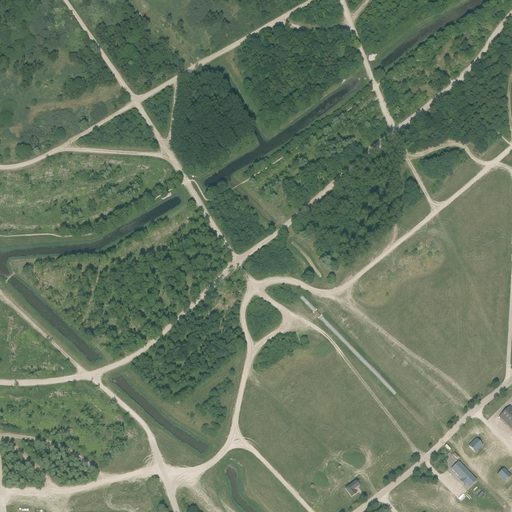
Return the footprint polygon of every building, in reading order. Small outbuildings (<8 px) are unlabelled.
[(511,430),(511,408),(509,406),(498,417),(511,430)] [(482,446),(476,439),(468,446),(475,453),(482,446)] [(477,480),(458,461),(451,469),(461,480),(460,481),(464,486),(466,484),(469,488),(477,480)] [(504,468),(497,475),(504,483),(511,476),(504,468)] [(359,486),(356,481),(344,489),(351,498),(356,494),(353,490),(359,486)]
